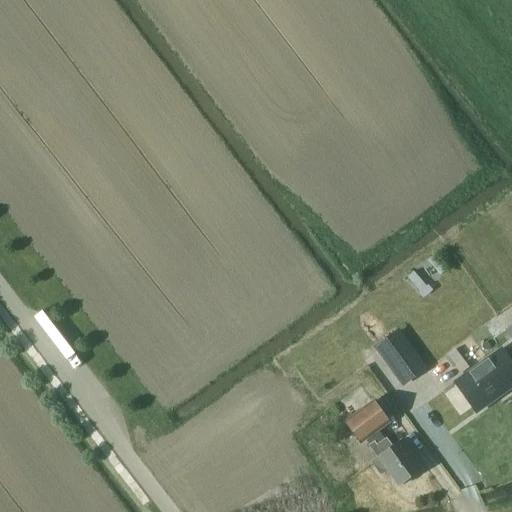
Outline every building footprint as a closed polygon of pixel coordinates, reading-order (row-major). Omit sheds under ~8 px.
[(434,257),(428,262),(440,276),(446,271),(434,257)] [(414,273),(408,278),(420,292),(426,287),(414,273)] [(421,369),(395,334),(377,347),(404,382),(421,369)] [(475,413),(511,386),(511,368),(500,351),(453,384),(475,413)] [(371,403),(344,423),(359,444),(387,424),(371,403)] [(232,424),(209,440),(222,458),(245,442),(232,424)] [(386,471),(398,487),(421,470),(400,441),(391,448),(385,440),(375,447),(373,443),(368,446),(377,458),(370,463),(379,475),(386,471)] [(225,487),(253,469),(242,452),(214,469),(225,487)]
